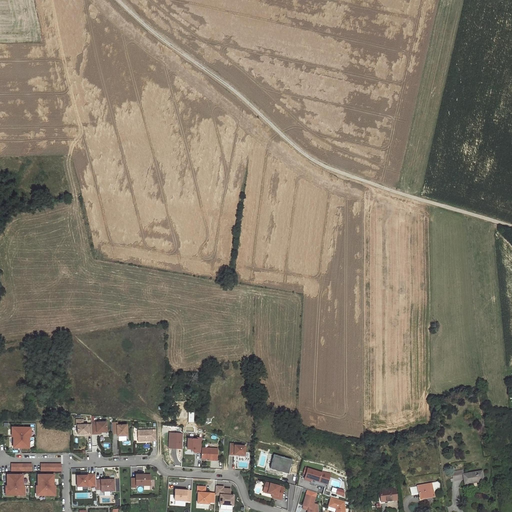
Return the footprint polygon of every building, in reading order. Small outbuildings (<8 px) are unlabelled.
[(92,434),(91,425),(83,425),(83,420),(76,420),(76,425),(77,425),(78,434),(87,434),(87,435),(92,435),(92,434)] [(106,422),(91,423),(91,425),(92,434),(97,434),(97,432),(101,432),(107,432),(106,422)] [(127,436),(127,429),(117,429),(117,426),(112,426),(112,434),(117,434),(117,436),(127,436)] [(31,428),(12,427),(12,437),(13,437),(13,448),(20,448),(20,446),(22,446),(22,448),(29,448),(29,437),(31,437),(31,428)] [(156,430),(138,430),(138,433),(138,438),(138,441),(144,441),(144,440),(146,440),(146,441),(156,441),(156,430)] [(182,449),(183,434),(170,433),(169,448),(182,449)] [(202,448),(202,438),(197,438),(197,439),(188,439),(187,449),(192,449),(192,450),(194,450),(193,452),(201,453),(202,448)] [(230,443),(229,454),(234,455),(239,455),(239,457),(245,457),(245,446),(235,445),(235,444),(230,443)] [(218,449),(202,448),(201,453),(201,458),(208,459),(208,460),(217,460),(218,449)] [(274,454),(269,473),(287,478),(292,460),(274,454)] [(321,473),(305,468),(304,473),(306,473),(304,479),(311,481),(310,483),(327,488),(331,478),(329,477),(330,474),(322,471),(321,473)] [(463,474),(463,470),(452,472),(453,478),(451,479),(451,481),(464,479),(465,484),(473,483),(473,481),(483,479),(481,471),(463,474)] [(96,480),(95,474),(87,474),(87,475),(77,476),(77,487),(82,487),(87,486),(96,486),(96,480)] [(24,495),(24,486),(23,486),(23,475),(16,475),(16,477),(14,477),(14,475),(7,475),(7,486),(6,486),(6,495),(24,495)] [(55,495),(55,486),(53,486),(53,475),(47,475),(47,477),(45,477),(45,475),(38,475),(38,486),(36,486),(36,495),(55,495)] [(136,478),(131,478),(131,487),(136,487),(136,485),(150,485),(150,475),(136,475),(136,478)] [(114,479),(96,480),(96,486),(96,490),(101,489),(101,491),(114,491),(114,479)] [(284,487),(266,482),(263,492),(273,494),(277,496),(276,498),(281,499),(284,487)] [(438,482),(431,483),(433,493),(439,492),(439,484),(438,482)] [(419,493),(420,498),(434,495),(433,493),(431,483),(411,487),(412,494),(419,493)] [(215,495),(215,493),(205,493),(205,487),(197,486),(197,493),(198,493),(197,503),(209,504),(209,502),(215,502),(215,495)] [(233,505),(234,496),(230,495),(230,489),(227,489),(227,490),(223,490),(223,487),(216,486),(215,493),(215,495),(220,495),(220,504),(233,505)] [(397,500),(395,489),(380,490),(381,502),(397,500)] [(191,501),(192,491),(175,490),(174,500),(191,501)] [(318,511),(318,505),(313,503),(315,497),(306,494),(303,505),(304,505),(303,508),(308,510),(310,511),(309,511),(318,511)] [(345,511),(345,501),(332,497),(329,506),(336,509),(336,511),(345,511)]
